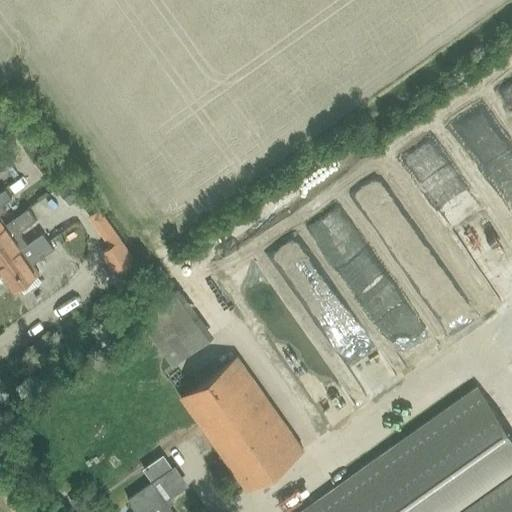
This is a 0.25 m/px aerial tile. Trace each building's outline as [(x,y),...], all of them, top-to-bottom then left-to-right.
[(29,117),(13,129),(27,149),(43,137),(29,117)] [(44,138),(26,151),(42,172),(60,159),(44,138)] [(87,192),(77,179),(75,175),(57,187),(69,205),(87,192)] [(0,227),(4,225),(3,225),(0,219),(0,214),(8,209),(3,203),(15,195),(9,186),(0,191),(0,227)] [(21,229),(22,229),(36,219),(28,208),(3,225),(4,225),(0,227),(0,263),(42,234),(27,244),(20,235),(21,229)] [(42,234),(0,263),(0,272),(12,290),(11,290),(12,291),(38,273),(37,272),(31,265),(53,249),(42,234)] [(117,275),(134,263),(119,242),(102,254),(117,275)] [(174,291),(139,316),(174,365),(209,340),(174,291)] [(246,489),(303,449),(237,356),(180,397),(246,489)] [(511,511),(511,436),(476,386),(299,511),(511,511)] [(149,471),(163,492),(184,478),(170,457),(149,471)] [(173,511),(152,481),(128,498),(137,511),(173,511)]
